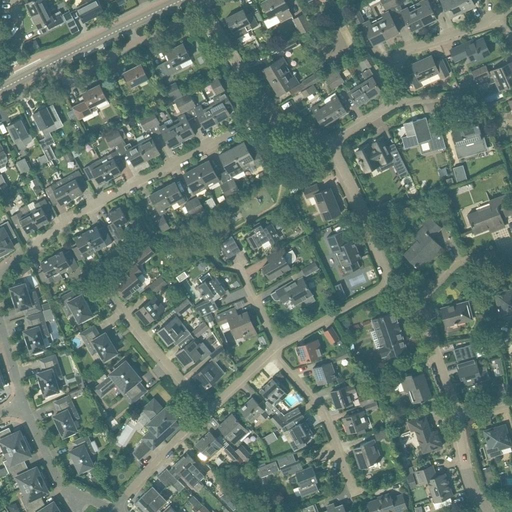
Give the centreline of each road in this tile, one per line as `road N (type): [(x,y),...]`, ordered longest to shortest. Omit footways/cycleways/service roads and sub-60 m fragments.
road 1 (residential): [(0,273),(72,217),(266,117)]
road 2 (tertiary): [(0,90),(183,0)]
road 3 (residential): [(206,414),(95,274)]
road 4 (residential): [(354,492),(325,411),(275,350)]
road 5 (residential): [(390,283),(331,143)]
road 6 (residential): [(394,99),(399,54),(496,20)]
road 7 (residential): [(266,117),(195,0)]
road 8 (residential): [(114,511),(206,414)]
road 9 (residential): [(275,350),(390,283)]
